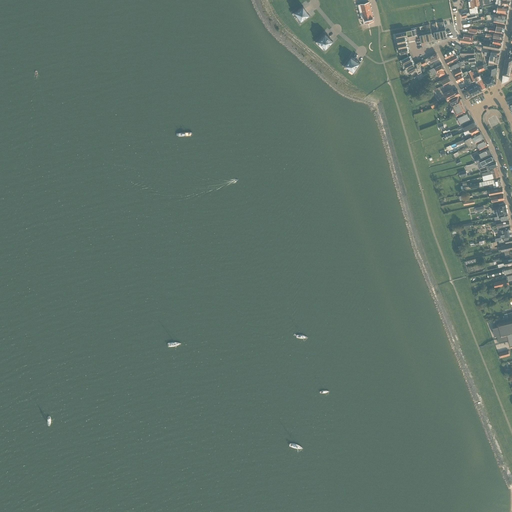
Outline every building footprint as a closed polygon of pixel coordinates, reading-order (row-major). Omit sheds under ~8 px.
[(475,14),(475,13),(473,0),(467,0),(469,8),(470,12),(466,13),(461,15),(462,18),(467,16),(475,14)] [(369,2),(368,2),(359,5),(358,5),(361,18),(362,18),(364,24),(373,21),(369,2)] [(293,12),(297,17),(305,11),(303,7),(303,6),(293,12)] [(507,14),(509,7),(498,6),(497,12),(507,14)] [(305,11),(297,17),(300,22),(309,15),(309,14),(308,15),(305,11)] [(503,34),(505,26),(497,24),(495,31),(494,31),(495,29),(489,28),(485,28),(484,31),(503,34)] [(439,29),(441,40),(447,39),(445,28),(439,29)] [(436,41),(441,40),(439,29),(433,30),(436,41)] [(406,37),(407,37),(413,36),(411,30),(396,33),(395,34),(396,39),(406,37)] [(431,31),(425,32),(427,43),(433,42),(431,31)] [(427,43),(425,32),(419,33),(421,44),(427,43)] [(326,34),(325,33),(316,41),(325,50),(333,41),(332,41),(325,35),(326,34)] [(500,50),(501,45),(484,42),(483,47),(500,50)] [(511,47),(511,48),(510,52),(511,52),(510,54),(510,58),(507,58),(505,59),(506,59),(503,74),(510,76),(511,65),(511,47)] [(446,59),(456,54),(454,50),(452,51),(444,55),(446,59)] [(427,64),(426,62),(430,60),(431,63),(439,59),(436,54),(425,59),(420,61),(423,66),(427,64)] [(497,64),(499,56),(484,54),(484,55),(489,56),(489,55),(490,56),(488,63),(488,67),(489,67),(489,66),(493,67),(494,64),(497,64)] [(402,60),(404,64),(413,60),(410,55),(402,59),(402,60)] [(454,56),(446,60),(448,64),(453,62),(454,63),(458,61),(461,61),(462,61),(459,55),(456,55),(454,55),(454,56)] [(344,66),(349,69),(355,60),(352,58),(352,57),(351,56),(344,66)] [(355,60),(349,69),(354,73),(361,63),(360,62),(359,63),(355,60)] [(413,60),(404,64),(406,69),(415,64),(413,60)] [(454,63),(449,65),(451,70),(459,66),(465,63),(463,61),(461,61),(458,61),(454,63)] [(415,64),(406,69),(409,74),(409,73),(416,70),(418,74),(421,72),(419,62),(415,64)] [(445,74),(443,70),(444,69),(442,64),(433,69),(434,70),(435,69),(436,72),(435,72),(434,71),(431,73),(432,76),(437,73),(439,77),(445,74)] [(454,77),(462,73),(460,69),(452,72),(454,77)] [(466,87),(468,90),(471,96),(482,91),(476,81),(475,81),(471,70),(467,72),(468,74),(470,77),(467,79),(469,83),(470,83),(471,84),(466,87)] [(468,74),(467,72),(467,71),(465,72),(455,77),(457,82),(464,79),(462,77),(466,75),(468,74)] [(487,77),(486,78),(485,75),(483,76),(482,77),(483,79),(482,79),(486,88),(496,84),(495,82),(496,81),(497,79),(496,75),(490,76),(487,77)] [(444,85),(451,81),(448,76),(438,81),(439,82),(438,83),(438,84),(442,82),(444,85)] [(481,90),(485,88),(481,79),(479,80),(478,78),(476,79),(477,81),(481,90)] [(465,99),(471,96),(468,90),(465,91),(464,88),(461,89),(462,93),(464,95),(465,99)] [(443,93),(447,101),(460,95),(457,90),(453,92),(452,89),(443,93)] [(456,116),(466,112),(460,99),(459,100),(458,96),(449,101),(456,116)] [(459,125),(470,120),(470,119),(469,119),(468,117),(470,116),(468,111),(457,116),(458,116),(460,119),(457,120),(459,125)] [(467,131),(476,126),(474,121),(467,124),(467,123),(463,125),(463,126),(466,125),(468,129),(467,130),(467,131)] [(471,135),(479,131),(477,126),(464,132),(465,135),(470,133),(471,135)] [(474,143),(484,138),(480,132),(471,137),(465,140),(469,146),(472,144),(474,143)] [(474,143),(471,145),(473,148),(476,147),(476,146),(477,145),(479,150),(482,148),(487,146),(484,139),(484,138),(474,143)] [(483,159),(492,155),(488,147),(481,150),(483,154),(482,155),(476,158),(478,161),(483,158),(483,159)] [(487,164),(494,160),(492,155),(484,158),(485,160),(478,163),(478,165),(477,165),(478,166),(479,166),(479,167),(487,164)] [(482,173),(482,176),(498,172),(497,167),(487,170),(488,172),(482,173)] [(498,172),(482,176),(483,180),(487,179),(487,177),(491,176),(492,179),(500,177),(498,172)] [(492,180),(469,185),(470,189),(480,187),(488,185),(493,183),(494,188),(502,186),(500,178),(492,180)] [(503,194),(495,195),(491,196),(492,202),(504,200),(503,194)] [(497,212),(498,216),(507,214),(505,205),(493,208),(494,213),(497,212)] [(507,214),(494,217),(495,222),(496,222),(496,223),(501,221),(508,220),(507,214)] [(496,225),(492,226),(493,231),(498,230),(498,228),(510,226),(508,220),(500,222),(496,223),(496,225)] [(502,238),(495,239),(496,241),(511,237),(511,236),(511,232),(503,234),(501,234),(502,238)] [(496,242),(491,243),(492,248),(495,247),(498,247),(498,244),(505,243),(506,244),(511,242),(511,237),(499,241),(496,242)] [(511,243),(505,245),(500,246),(501,249),(498,250),(499,252),(504,251),(511,248),(511,243)] [(498,267),(511,264),(511,258),(504,260),(504,263),(498,264),(498,267)] [(509,284),(507,279),(494,282),(493,278),(491,278),(493,283),(495,288),(509,284)] [(511,316),(504,319),(493,321),(494,326),(492,326),(495,337),(497,337),(498,342),(509,339),(511,347),(511,346),(511,316)] [(500,343),(494,345),(496,352),(503,350),(500,343)]
